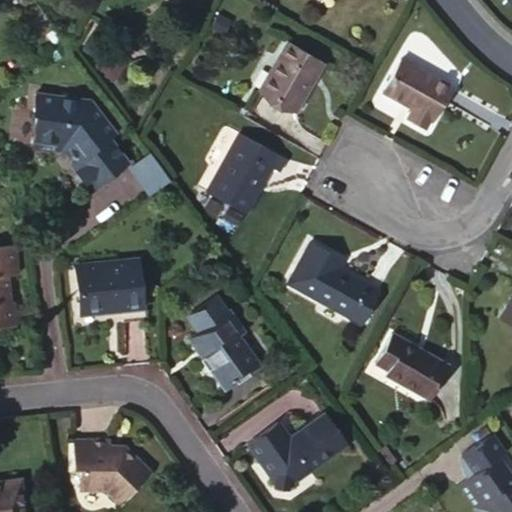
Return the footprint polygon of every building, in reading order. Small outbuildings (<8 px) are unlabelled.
[(285,41),(277,57),(280,59),(259,97),(291,115),(322,60),(285,41)] [(280,59),(277,57),(254,95),(259,97),(280,59)] [(450,86),(400,59),(381,92),(410,108),(407,116),(424,126),(428,119),(430,120),(450,86)] [(62,96),(39,93),(37,112),(41,118),(38,149),(63,153),(69,147),(78,162),(73,166),(91,191),(130,162),(111,138),(116,133),(92,100),(81,98),(78,94),(66,93),(62,96)] [(238,131),(206,188),(245,212),(271,166),(278,170),(285,157),(238,131)] [(172,179),(151,152),(131,168),(151,194),(172,179)] [(307,242),(285,282),(361,324),(379,290),(338,267),(341,262),(307,242)] [(0,328),(15,327),(13,304),(10,303),(7,277),(18,276),(14,245),(0,246),(0,328)] [(142,316),(139,265),(76,269),(80,319),(142,316)] [(511,294),(498,317),(511,325),(511,294)] [(232,313),(192,341),(225,386),(257,365),(236,334),(243,328),(232,313)] [(390,335),(382,349),(396,355),(387,371),(385,375),(429,397),(447,363),(390,335)] [(396,355),(382,349),(375,364),(387,371),(396,355)] [(274,482),(272,486),(286,490),(287,485),(345,446),(325,418),(294,439),(292,443),(284,440),(285,436),(277,425),(249,445),(274,482)] [(485,427),(476,433),(481,440),(490,434),(485,427)] [(467,480),(460,484),(476,508),(491,511),(511,511),(511,475),(498,456),(503,453),(490,434),(481,440),(460,454),(470,467),(464,469),(467,480)] [(110,441),(76,440),(76,469),(82,469),(82,490),(105,491),(119,504),(149,471),(126,447),(121,451),(110,452),(110,441)] [(0,511),(21,511),(17,480),(0,481),(0,511)] [(286,490),(272,486),(271,490),(272,492),(281,495),(284,492),(286,490)]
